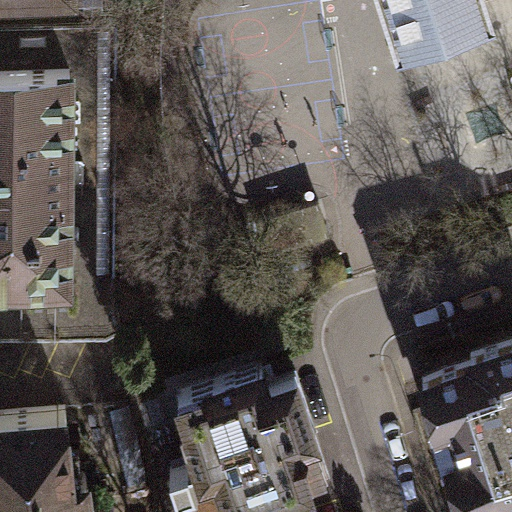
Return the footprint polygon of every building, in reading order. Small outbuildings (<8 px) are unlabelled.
[(0,0),(0,20),(37,20),(116,21),(115,0),(0,0)] [(394,0),(403,27),(484,2),(483,0),(394,0)] [(0,331),(114,332),(116,21),(37,20),(0,20),(0,331)] [(320,200),(258,219),(268,252),(330,232),(320,200)] [(511,334),(468,348),(471,356),(421,371),(463,508),(511,492),(511,334)] [(212,508),(311,479),(297,431),(313,427),(295,368),(265,377),(259,357),(174,382),(212,508)] [(64,403),(0,409),(0,511),(91,511),(85,469),(71,469),(64,403)]
